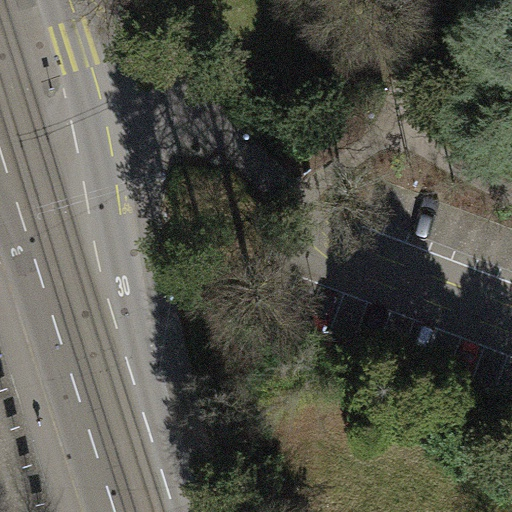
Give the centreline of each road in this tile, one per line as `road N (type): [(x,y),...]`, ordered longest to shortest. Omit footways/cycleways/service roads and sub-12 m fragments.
road 1 (primary): [(146,511),(55,230)]
road 2 (primary): [(55,230),(71,49),(55,0)]
